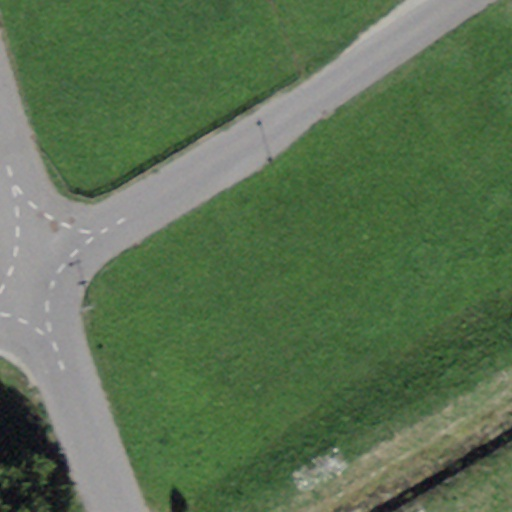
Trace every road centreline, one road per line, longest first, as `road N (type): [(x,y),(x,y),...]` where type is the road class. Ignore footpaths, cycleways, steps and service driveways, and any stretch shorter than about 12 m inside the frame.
road 1 (unclassified): [(462,0),(23,271)]
road 2 (residential): [(119,511),(23,271)]
